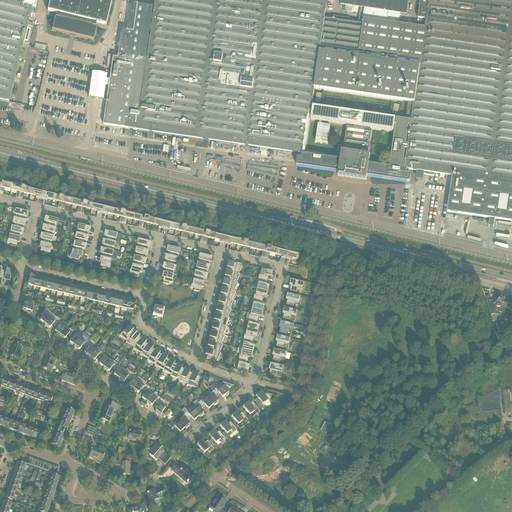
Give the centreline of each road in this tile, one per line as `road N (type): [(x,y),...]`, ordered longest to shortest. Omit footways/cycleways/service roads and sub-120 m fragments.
road 1 (unclassified): [(0,133),(511,258)]
road 2 (secondary): [(263,217),(0,153)]
road 3 (residential): [(221,252),(280,269),(255,382)]
road 4 (residential): [(101,375),(13,311),(24,266)]
road 5 (secondary): [(408,253),(263,217)]
road 6 (residential): [(303,393),(332,266)]
road 7 (residential): [(146,295),(24,266)]
road 8 (residential): [(218,477),(295,412),(303,393)]
